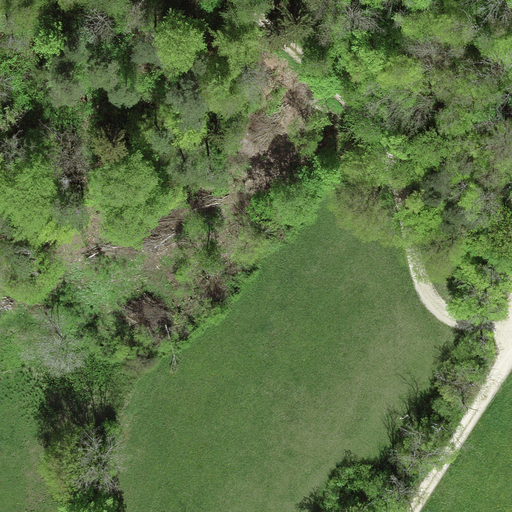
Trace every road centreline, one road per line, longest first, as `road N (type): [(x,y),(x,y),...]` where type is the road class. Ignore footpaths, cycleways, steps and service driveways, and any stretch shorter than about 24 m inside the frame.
road 1 (track): [(71,511),(165,346),(297,167),(296,138),(258,12)]
road 2 (track): [(511,331),(435,308),(373,137),(246,0)]
road 3 (track): [(407,511),(511,341)]
